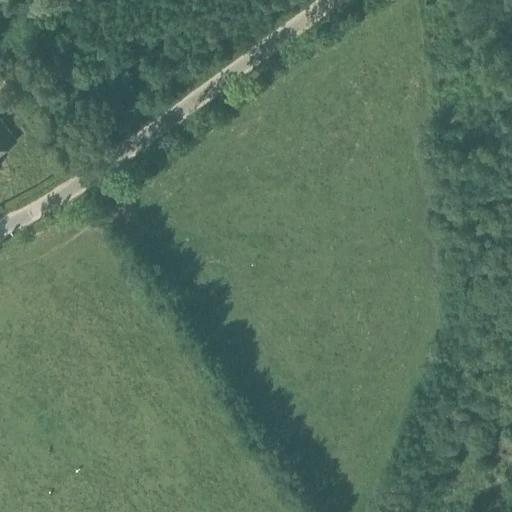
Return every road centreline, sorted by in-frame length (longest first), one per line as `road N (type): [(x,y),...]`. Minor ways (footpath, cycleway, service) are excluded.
road 1 (unclassified): [(0,228),(90,176),(331,0)]
road 2 (track): [(0,28),(102,167)]
